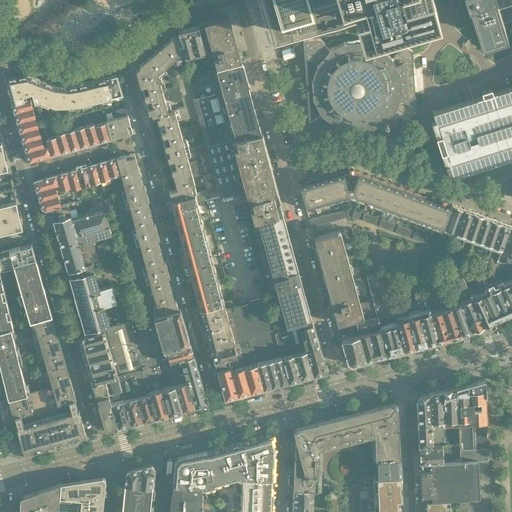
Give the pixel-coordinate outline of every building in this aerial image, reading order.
[(454,0),(260,0),(274,49),(294,43),(301,41),(301,36),(325,33),(328,40),(397,20),(455,3),(454,0)] [(511,0),(467,0),(472,16),(473,18),(478,33),(487,30),(494,28),(503,25),(503,24),(499,12),(498,7),(511,3),(511,0)] [(97,51),(107,44),(109,42),(110,44),(123,35),(119,29),(118,27),(120,26),(113,17),(111,18),(110,16),(99,24),(100,26),(93,31),(92,29),(85,34),(89,40),(91,39),(95,45),(93,46),(97,51)] [(241,61),(228,16),(198,25),(197,25),(205,51),(209,66),(210,70),(241,61)] [(197,25),(188,27),(195,54),(205,51),(197,25)] [(178,30),(178,34),(179,34),(184,54),(185,57),(195,54),(188,27),(178,30)] [(511,32),(481,42),(494,85),(511,79),(511,32)] [(173,61),(179,55),(180,57),(184,54),(179,34),(178,34),(175,36),(174,35),(156,50),(157,51),(153,54),(152,53),(139,65),(140,66),(136,70),(138,78),(158,73),(164,68),(166,70),(168,68),(175,76),(181,71),(173,61)] [(416,112),(413,68),(412,51),(405,47),(392,58),(378,46),(362,41),(344,42),(329,49),(320,37),(303,39),(304,56),(306,57),(311,120),(309,121),(309,131),(310,132),(310,133),(311,134),(312,135),(312,136),(314,137),(315,137),(316,138),(317,138),(327,137),(334,124),(350,130),(353,130),(354,133),(368,132),(380,126),(384,125),(386,126),(388,125),(391,130),(416,112)] [(261,132),(248,85),(241,61),(210,70),(190,75),(196,97),(193,97),(206,143),(206,146),(261,132)] [(164,96),(171,94),(173,102),(182,100),(179,85),(162,89),(160,81),(162,81),(161,77),(158,73),(138,78),(140,87),(142,86),(147,104),(148,107),(146,108),(148,117),(155,115),(168,112),(168,110),(164,96)] [(27,74),(5,78),(12,103),(23,100),(22,95),(32,92),(27,74)] [(78,104),(76,84),(67,86),(55,84),(42,80),(27,74),(32,92),(34,100),(41,100),(54,105),(66,105),(78,104)] [(116,74),(105,77),(110,96),(121,93),(116,74)] [(77,84),(76,84),(78,104),(89,102),(100,99),(110,96),(105,77),(97,80),(77,84)] [(511,86),(500,90),(465,101),(452,105),(433,111),(436,120),(432,121),(436,136),(447,170),(451,169),(453,174),(511,155),(511,86)] [(23,100),(12,103),(15,112),(31,108),(28,98),(23,100)] [(105,120),(106,122),(110,138),(117,136),(117,135),(120,134),(121,135),(129,133),(126,125),(130,124),(127,114),(125,107),(116,110),(118,117),(105,120)] [(31,108),(15,112),(18,122),(34,118),(31,108)] [(185,147),(179,127),(174,109),(168,110),(168,112),(155,115),(157,123),(159,123),(164,144),(163,144),(165,153),(185,147)] [(34,118),(18,122),(20,132),(37,127),(34,118)] [(105,122),(94,125),(99,141),(109,138),(105,122)] [(94,123),(84,126),(90,144),(99,141),(94,125),(94,123)] [(84,126),(74,129),(79,147),(90,144),(84,126)] [(37,127),(20,132),(23,142),(40,137),(37,127)] [(74,129),(64,132),(69,150),(79,147),(74,129)] [(54,135),(55,137),(59,152),(69,150),(64,132),(54,135)] [(279,202),(261,132),(206,146),(219,195),(220,197),(245,190),(248,202),(242,204),(244,210),(279,202)] [(40,137),(23,142),(26,152),(42,147),(40,137)] [(45,140),(46,146),(50,155),(59,152),(55,137),(45,140)] [(194,147),(198,160),(202,174),(206,190),(195,193),(197,202),(219,195),(206,146),(206,143),(194,147)] [(50,155),(46,146),(42,147),(26,152),(29,161),(50,155)] [(202,174),(198,160),(189,162),(185,147),(165,153),(167,161),(169,161),(176,188),(168,190),(171,199),(193,193),(190,185),(194,184),(193,177),(202,174)] [(143,185),(139,172),(135,156),(126,158),(125,154),(116,157),(120,172),(127,197),(146,192),(144,184),(143,185)] [(116,157),(104,160),(109,175),(119,172),(120,172),(116,157)] [(104,160),(95,163),(100,180),(109,177),(109,175),(104,160)] [(95,163),(84,166),(89,183),(100,180),(95,163)] [(352,165),(351,165),(346,165),(346,169),(347,169),(347,171),(344,171),(299,184),(306,209),(349,196),(433,227),(432,229),(433,229),(434,227),(441,229),(450,205),(445,203),(446,200),(446,199),(446,198),(446,197),(445,197),(441,195),(439,199),(440,199),(439,201),(357,171),(353,171),(353,168),(353,167),(353,166),(352,166),(352,165)] [(84,166),(74,169),(80,186),(89,183),(84,166)] [(74,169),(64,171),(69,187),(70,189),(80,186),(74,169)] [(64,171),(54,174),(57,184),(59,190),(69,187),(64,171)] [(54,174),(34,180),(37,190),(54,185),(57,184),(54,174)] [(54,185),(37,190),(40,200),(57,195),(54,185)] [(153,223),(151,215),(147,202),(149,201),(146,192),(127,197),(137,236),(157,231),(155,222),(153,223)] [(197,202),(195,193),(193,193),(171,199),(173,208),(197,202)] [(57,195),(40,200),(42,208),(45,209),(48,209),(60,205),(57,195)] [(98,288),(91,263),(97,262),(91,241),(111,235),(109,227),(104,209),(87,214),(86,212),(84,213),(85,215),(84,215),(79,200),(60,205),(48,209),(51,216),(53,216),(85,330),(108,323),(102,304),(115,301),(111,284),(98,288)] [(0,233),(22,228),(15,201),(0,204),(0,233)] [(197,202),(173,208),(175,216),(199,210),(197,202)] [(279,202),(244,210),(247,222),(257,219),(282,213),(279,202)] [(451,203),(450,205),(441,229),(440,232),(441,232),(442,230),(442,229),(443,229),(444,227),(452,204),(451,203)] [(463,207),(452,204),(444,227),(455,231),(463,207)] [(472,211),(463,207),(455,231),(464,235),(472,211)] [(347,209),(309,219),(311,227),(332,221),(349,216),(347,209)] [(361,212),(354,209),(351,216),(358,219),(361,212)] [(204,227),(202,218),(199,210),(175,216),(180,233),(204,227)] [(481,214),(472,211),(464,235),(472,238),(481,214)] [(282,213),(257,219),(286,326),(311,319),(282,213)] [(378,218),(364,213),(361,220),(375,225),(378,218)] [(490,217),(481,214),(472,238),(481,241),(490,217)] [(499,220),(490,217),(481,241),(491,245),(499,220)] [(395,224),(381,219),(378,226),(392,231),(395,224)] [(508,224),(499,220),(491,245),(499,248),(508,224)] [(511,252),(511,225),(508,224),(499,248),(505,250),(511,252)] [(411,230),(398,225),(395,232),(409,237),(411,230)] [(208,243),(204,227),(180,233),(184,249),(208,243)] [(357,295),(340,230),(316,236),(314,237),(337,323),(340,323),(376,313),(372,299),(357,303),(355,296),(357,295)] [(163,261),(161,253),(157,240),(159,239),(157,231),(137,236),(148,274),(167,269),(165,260),(163,261)] [(428,236),(414,231),(412,238),(426,243),(428,236)] [(24,245),(19,246),(23,260),(35,257),(31,243),(24,245)] [(211,251),(208,243),(184,249),(186,258),(211,251)] [(15,247),(2,251),(6,265),(13,263),(23,260),(19,246),(15,247)] [(511,252),(505,250),(503,254),(505,255),(503,262),(496,262),(495,263),(486,260),(485,265),(492,267),(491,268),(494,269),(494,268),(503,268),(511,268),(511,252)] [(213,260),(211,251),(186,258),(189,266),(213,260)] [(23,260),(13,263),(21,292),(43,286),(35,257),(23,260)] [(217,277),(215,268),(213,260),(189,266),(193,283),(217,277)] [(11,264),(0,267),(2,272),(13,269),(11,264)] [(487,284),(481,268),(472,272),(480,291),(479,291),(492,320),(502,316),(487,284)] [(499,286),(497,280),(491,268),(481,268),(487,284),(502,316),(511,312),(499,286)] [(173,299),(172,295),(168,278),(170,278),(167,269),(148,274),(158,314),(178,308),(175,299),(173,299)] [(483,324),(469,292),(459,269),(448,270),(457,291),(461,302),(472,329),(483,324)] [(393,305),(384,273),(366,274),(372,299),(376,313),(380,328),(387,354),(404,349),(397,320),(393,305)] [(511,311),(511,273),(511,274),(511,276),(511,280),(504,284),(502,278),(497,280),(499,286),(511,312),(511,311)] [(222,293),(219,285),(217,277),(193,283),(198,300),(222,293)] [(43,286),(21,292),(29,320),(51,314),(43,286)] [(438,340),(430,308),(426,293),(424,288),(419,290),(418,286),(412,288),(415,298),(418,311),(419,314),(427,343),(438,340)] [(462,334),(450,303),(447,295),(444,286),(435,289),(436,290),(442,310),(450,337),(462,334)] [(3,288),(0,288),(0,309),(8,307),(3,288)] [(450,337),(442,310),(436,290),(426,293),(430,308),(438,340),(450,337)] [(472,329),(461,302),(457,291),(447,295),(450,303),(462,334),(472,329)] [(492,320),(479,291),(475,293),(473,291),(469,292),(483,324),(492,320)] [(222,293),(198,300),(200,308),(224,302),(222,293)] [(252,314),(270,309),(266,297),(248,301),(252,314)] [(234,308),(231,300),(224,302),(226,310),(229,320),(233,336),(234,342),(250,338),(257,362),(266,359),(273,357),(281,355),(273,330),(276,329),(271,311),(251,317),(247,304),(234,308)] [(229,320),(226,310),(224,302),(200,308),(205,327),(229,320)] [(404,302),(393,305),(397,320),(404,349),(416,346),(408,317),(407,314),(404,302)] [(8,307),(0,309),(0,330),(11,327),(13,326),(8,307)] [(179,308),(178,308),(158,314),(154,315),(156,323),(182,316),(179,308)] [(427,343),(419,314),(418,311),(414,312),(407,314),(408,317),(416,346),(427,343)] [(376,313),(340,323),(340,324),(338,328),(341,339),(359,334),(380,328),(376,313)] [(77,409),(74,399),(75,399),(53,319),(52,319),(51,316),(52,315),(51,314),(29,320),(28,321),(47,387),(26,392),(8,397),(8,398),(13,416),(14,416),(17,426),(16,426),(23,452),(85,434),(78,409),(77,409)] [(154,315),(145,317),(147,325),(156,323),(154,315)] [(182,316),(156,323),(162,344),(163,350),(166,349),(189,343),(182,316)] [(145,317),(129,322),(139,356),(163,350),(162,344),(156,323),(147,325),(145,317)] [(234,342),(233,336),(229,320),(205,327),(207,334),(208,338),(209,339),(210,343),(211,349),(233,343),(234,342)] [(311,343),(311,347),(319,345),(312,321),(299,325),(305,345),(311,343)] [(129,322),(106,328),(109,336),(111,346),(114,356),(117,366),(119,375),(129,372),(141,369),(138,356),(139,356),(129,322)] [(0,360),(18,356),(13,335),(11,327),(0,330),(0,360)] [(78,335),(80,344),(109,336),(106,328),(86,333),(78,335)] [(380,328),(359,334),(366,359),(387,354),(380,328)] [(359,334),(341,339),(348,361),(351,363),(366,359),(359,334)] [(109,336),(80,344),(83,354),(111,346),(109,336)] [(250,338),(234,342),(233,343),(236,355),(228,357),(231,369),(243,365),(257,362),(250,338)] [(189,343),(166,349),(170,361),(179,359),(193,355),(189,343)] [(233,343),(211,349),(224,394),(228,396),(238,394),(231,369),(228,357),(236,355),(233,343)] [(319,345),(311,347),(305,349),(312,374),(324,371),(325,368),(319,345)] [(111,346),(83,354),(86,364),(114,356),(111,346)] [(166,349),(163,350),(139,356),(138,356),(141,369),(155,365),(167,362),(170,361),(166,349)] [(305,349),(293,352),(299,377),(312,374),(305,349)] [(291,353),(281,355),(288,380),(299,377),(293,352),(291,353)] [(193,355),(179,359),(183,370),(196,367),(193,355)] [(288,380),(281,355),(273,357),(280,382),(288,380)] [(21,367),(18,356),(0,360),(0,365),(2,372),(21,367)] [(114,356),(86,364),(89,374),(117,366),(114,356)] [(273,357),(266,359),(273,384),(280,382),(273,357)] [(179,359),(170,361),(167,362),(173,385),(180,409),(193,406),(186,381),(183,370),(179,359)] [(266,359),(257,362),(256,363),(260,374),(261,374),(265,386),(273,384),(266,359)] [(167,362),(155,365),(168,412),(180,409),(173,385),(167,362)] [(257,362),(243,365),(250,390),(265,386),(261,374),(260,374),(256,363),(257,362)] [(141,369),(148,393),(155,416),(168,412),(155,365),(141,369)] [(243,365),(231,369),(238,394),(250,390),(243,365)] [(117,366),(89,374),(91,381),(91,382),(104,378),(117,375),(119,375),(117,366)] [(23,377),(21,367),(2,372),(4,381),(23,377)] [(196,367),(183,370),(186,381),(199,378),(196,367)] [(155,416),(148,393),(141,369),(129,372),(136,396),(143,419),(155,416)] [(121,390),(124,399),(130,422),(143,419),(136,396),(129,372),(119,375),(117,375),(121,390)] [(117,375),(104,378),(108,393),(111,403),(113,409),(118,426),(130,422),(124,399),(121,390),(117,375)] [(6,390),(25,385),(23,377),(4,381),(6,390)] [(104,378),(91,382),(96,399),(97,399),(99,403),(97,403),(100,412),(113,409),(111,403),(108,393),(104,378)] [(199,378),(186,381),(193,406),(203,403),(205,399),(199,378)] [(489,495),(488,465),(487,458),(485,424),(486,424),(484,378),(468,383),(469,422),(456,422),(456,424),(458,423),(458,457),(443,458),(420,459),(421,500),(423,499),(449,498),(459,497),(459,511),(491,511),(490,495),(489,495)] [(469,422),(468,383),(456,386),(455,386),(456,422),(469,422)] [(27,392),(25,385),(6,390),(8,397),(26,392),(27,392)] [(456,422),(455,386),(442,389),(442,391),(443,421),(443,426),(456,425),(456,424),(456,422)] [(443,421),(442,389),(432,392),(429,393),(429,424),(429,428),(435,428),(434,422),(443,421)] [(429,424),(429,393),(419,395),(417,399),(418,424),(429,424)] [(339,450),(338,445),(371,436),(372,459),(377,459),(400,458),(397,407),(387,404),(386,404),(301,426),(295,427),(293,489),(313,490),(317,490),(318,483),(316,483),(316,476),(318,476),(318,470),(316,470),(316,463),(327,463),(327,461),(328,459),(329,458),(330,456),(332,454),(333,453),(335,452),(337,451),(339,450)] [(113,409),(100,412),(105,429),(118,426),(113,409)] [(440,426),(443,426),(443,421),(434,422),(435,428),(429,428),(429,445),(441,444),(440,426)] [(429,445),(429,428),(429,424),(418,424),(419,445),(429,445)] [(271,511),(273,488),(274,488),(274,480),(275,480),(275,473),(274,473),(275,466),(274,466),(275,446),(274,441),(272,433),(246,440),(245,439),(238,441),(238,440),(231,442),(231,443),(224,445),(224,446),(208,451),(207,468),(210,469),(212,477),(209,477),(209,483),(236,475),(237,476),(242,476),(240,511),(271,511)] [(429,445),(419,445),(420,459),(443,458),(443,444),(441,444),(429,445)] [(212,477),(210,469),(207,468),(208,451),(208,450),(186,455),(184,455),(183,455),(182,455),(181,455),(180,455),(179,456),(178,457),(177,457),(177,458),(176,459),(175,460),(175,461),(174,462),(174,463),(174,464),(174,465),(174,466),(174,467),(172,483),(172,485),(202,487),(202,485),(209,483),(209,477),(212,477)] [(401,476),(400,458),(377,459),(377,477),(401,476)] [(151,463),(140,466),(128,469),(125,472),(124,484),(138,485),(152,487),(154,466),(151,463)] [(83,511),(101,511),(105,482),(105,478),(102,475),(60,482),(59,496),(81,498),(79,511),(83,511)] [(402,500),(401,476),(377,477),(361,478),(361,479),(360,480),(359,481),(358,482),(357,483),(355,484),(354,485),(353,485),(351,486),(352,511),(359,511),(359,490),(373,490),(374,501),(400,501),(402,500)] [(60,482),(20,496),(19,507),(20,507),(49,509),(58,506),(59,496),(60,482)] [(149,511),(152,487),(138,485),(124,484),(121,510),(139,511),(149,511)] [(201,502),(202,487),(172,485),(170,506),(196,508),(208,510),(209,510),(210,503),(201,502)] [(313,490),(293,489),(292,507),(313,508),(313,490)] [(336,511),(337,490),(329,490),(328,511),(336,511)] [(81,498),(59,496),(58,506),(49,509),(58,509),(76,511),(79,511),(81,498)] [(449,511),(449,498),(423,499),(423,511),(449,511)] [(400,511),(400,501),(374,501),(374,511),(400,511)]
